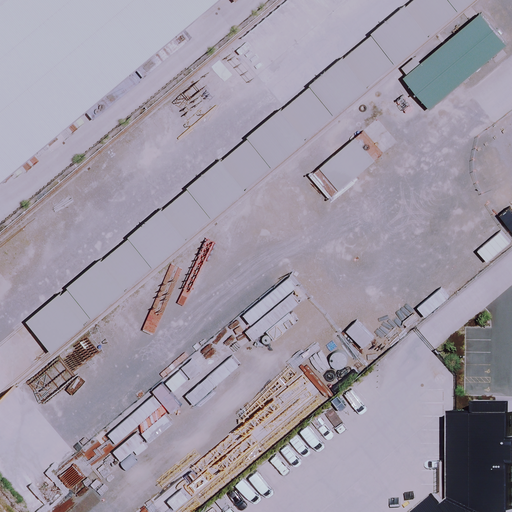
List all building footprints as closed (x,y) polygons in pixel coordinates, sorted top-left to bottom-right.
[(0,0),(0,179),(212,0),(0,0)] [(471,0),(437,0),(452,16),(471,0)] [(341,58),(366,89),(432,35),(407,4),(341,58)] [(507,46),(481,15),(405,78),(430,108),(507,46)] [(328,118),(324,112),(303,88),(232,149),(257,179),(328,118)] [(154,216),(178,244),(240,192),(217,164),(154,216)] [(60,296),(84,324),(148,271),(124,243),(60,296)] [(511,267),(465,305),(463,448),(385,511),(493,511),(511,496),(511,267)] [(432,419),(385,363),(339,402),(347,410),(336,420),(375,465),(387,455),(395,464),(410,451),(403,443),(432,419)]
